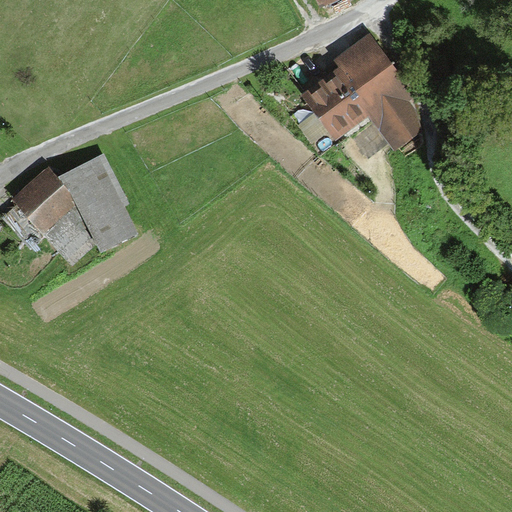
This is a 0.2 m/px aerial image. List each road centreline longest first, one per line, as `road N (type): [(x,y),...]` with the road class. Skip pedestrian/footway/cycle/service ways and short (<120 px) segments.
road 1 (residential): [(0,176),(368,12),(423,100),(441,185),(511,260)]
road 2 (track): [(230,511),(0,367)]
road 3 (primary): [(0,401),(181,511)]
